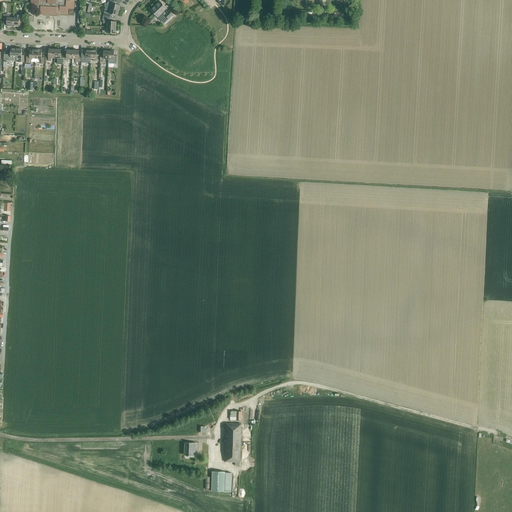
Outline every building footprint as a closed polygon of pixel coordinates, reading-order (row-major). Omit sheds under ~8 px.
[(31,0),(31,4),(34,5),(40,11),(40,15),(57,16),(57,14),(67,15),(68,9),(74,9),(74,0),(31,0)] [(115,0),(108,0),(107,4),(106,4),(105,7),(119,11),(120,6),(113,4),(115,0)] [(166,14),(163,12),(167,8),(160,1),(151,10),(158,18),(158,17),(163,22),(167,18),(168,19),(173,15),(169,11),(166,14)] [(117,16),(119,11),(105,7),(105,10),(103,16),(110,18),(111,14),(117,16)] [(7,26),(13,26),(13,18),(9,18),(10,15),(3,15),(3,23),(7,23),(7,26)] [(13,18),(13,26),(19,27),(19,23),(22,23),(22,16),(17,15),(17,18),(13,18)] [(107,24),(106,27),(116,28),(116,22),(109,21),(110,18),(103,16),(103,21),(103,23),(107,24)] [(4,60),(15,61),(16,58),(16,48),(11,48),(10,55),(4,54),(4,60)] [(16,58),(15,61),(15,62),(24,62),(24,55),(21,55),(22,49),(16,48),(16,58)] [(32,58),(35,59),(36,49),(30,49),(30,55),(27,55),(26,63),(31,63),(31,60),(32,60),(32,58)] [(36,49),(35,59),(38,59),(38,62),(39,62),(39,64),(44,64),(44,56),(41,56),(42,50),(36,49)] [(51,58),(54,58),(55,49),(49,49),(49,53),(46,52),(45,61),(48,61),(51,61),(51,58)] [(55,49),(54,58),(57,58),(57,64),(63,64),(63,60),(64,53),(61,53),(61,50),(55,49)] [(64,53),(63,60),(64,60),(64,62),(68,62),(68,61),(69,59),(72,59),(73,50),(67,50),(67,54),(64,53)] [(79,51),(73,50),(72,59),(75,59),(75,62),(78,62),(81,62),(82,54),(79,54),(79,51)] [(82,51),(82,54),(81,62),(85,62),(87,61),(89,62),(91,62),(91,59),(91,50),(86,50),(86,51),(82,51)] [(97,51),(91,50),(91,59),(94,59),(94,61),(99,61),(99,55),(97,55),(97,51)] [(105,59),(108,59),(109,51),(104,51),(103,55),(100,55),(100,62),(105,62),(105,59)] [(108,59),(108,63),(111,63),(117,63),(117,56),(114,56),(114,51),(109,51),(108,59)] [(240,462),(241,424),(226,423),(225,462),(235,462),(235,466),(240,466),(240,462)] [(189,458),(195,458),(195,443),(186,443),(186,456),(189,456),(189,458)] [(231,473),(224,473),(225,472),(212,471),(211,491),(231,492),(231,473)]
